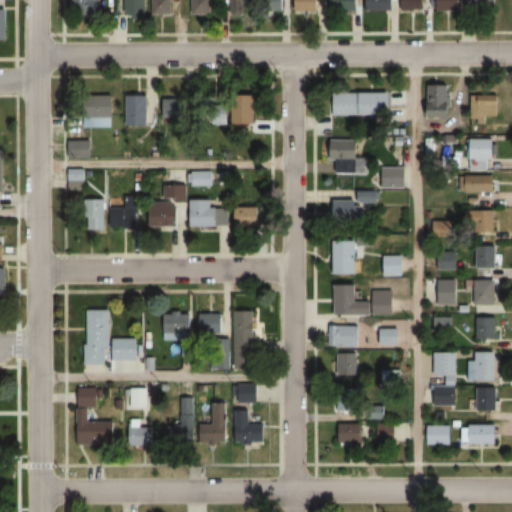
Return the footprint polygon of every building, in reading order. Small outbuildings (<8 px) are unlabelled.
[(71,0),(72,16),(99,16),(98,0),(71,0)] [(147,18),(146,0),(125,0),(125,18),(147,18)] [(152,0),(152,16),(171,16),(171,0),(152,0)] [(211,15),(211,0),(189,0),(190,15),(211,15)] [(246,0),(230,0),(230,15),(246,15),(246,0)] [(285,12),(285,0),(261,0),(261,11),(285,12)] [(293,0),(294,11),(319,11),(319,0),(293,0)] [(358,0),(331,0),(331,11),(358,11),(358,0)] [(394,0),(366,0),(366,10),(394,10),(394,0)] [(402,0),(402,10),(426,10),(425,0),(402,0)] [(460,0),(436,0),(436,11),(461,11),(460,0)] [(477,0),(477,9),(498,9),(498,0),(477,0)] [(0,8),(0,40),(8,40),(7,9),(0,8)] [(426,85),(426,118),(452,118),(452,85),(426,85)] [(392,92),(336,92),(336,114),(392,114),(392,92)] [(486,117),(501,117),(501,95),(472,95),(472,122),(486,122),(486,117)] [(90,128),(114,128),(114,96),(90,96),(90,128)] [(125,127),(150,127),(150,96),(125,96),(125,127)] [(232,96),(232,125),(257,125),(257,96),(232,96)] [(187,99),(163,99),(163,119),(187,119),(187,99)] [(368,174),(368,158),(359,158),(359,139),(331,139),(330,174),(368,174)] [(471,170),(490,170),(490,160),(497,160),(497,140),(471,140),(471,170)] [(380,167),(380,188),(405,188),(405,167),(380,167)] [(84,189),(84,169),(67,169),(67,189),(84,189)] [(212,171),(190,171),(190,187),(212,187),(212,171)] [(495,176),(465,176),(465,193),(495,193),(495,176)] [(186,203),(187,186),(165,185),(164,203),(152,203),(152,226),(179,227),(179,203),(186,203)] [(331,217),(364,217),(364,202),(377,202),(377,191),(359,190),(359,200),(331,200),(331,217)] [(139,196),(126,196),(126,207),(111,207),(111,228),(139,228),(139,196)] [(105,229),(105,199),(86,199),(86,229),(105,229)] [(229,207),(212,207),(212,199),(191,199),(191,226),(229,226),(229,207)] [(234,227),(261,227),(261,207),(234,207),(234,227)] [(495,210),(464,210),(464,230),(495,230),(495,210)] [(452,220),(430,220),(430,236),(452,236),(452,220)] [(358,273),(358,239),(331,239),(331,273),(358,273)] [(498,268),(498,246),(475,246),(475,268),(498,268)] [(437,253),(437,269),(457,269),(457,253),(437,253)] [(403,255),(382,255),(382,275),(403,275),(403,255)] [(0,269),(0,292),(8,292),(8,269),(0,269)] [(457,278),(435,278),(435,305),(457,305),(457,278)] [(496,305),(496,279),(475,279),(475,305),(496,305)] [(393,314),(393,289),(371,289),(371,301),(357,301),(357,284),(333,284),(334,315),(393,314)] [(108,362),(110,309),(88,309),(86,362),(108,362)] [(255,369),(255,310),(234,310),(234,369),(255,369)] [(191,340),(191,312),(162,312),(162,340),(191,340)] [(223,333),(223,313),(199,313),(199,333),(223,333)] [(453,330),(453,316),(432,316),(432,330),(453,330)] [(476,339),(498,339),(498,316),(476,316),(476,339)] [(359,325),(326,325),(326,346),(359,346),(359,325)] [(383,344),(399,344),(399,330),(383,330),(383,344)] [(138,360),(138,338),(113,338),(113,360),(138,360)] [(434,352),(434,376),(457,376),(457,352),(434,352)] [(358,375),(358,353),(336,353),(336,375),(358,375)] [(496,380),(496,359),(469,359),(469,380),(496,380)] [(380,380),(400,380),(400,371),(380,371),(380,380)] [(257,402),(257,384),(232,384),(232,402),(257,402)] [(115,444),(115,421),(88,421),(88,407),(97,407),(98,387),(77,387),(77,444),(115,444)] [(147,407),(147,387),(128,387),(128,407),(147,407)] [(478,410),(498,410),(498,387),(478,387),(478,410)] [(358,410),(358,388),(334,388),(334,410),(358,410)] [(165,425),(165,444),(194,444),(194,398),(180,398),(180,425),(165,425)] [(228,402),(212,402),(212,424),(201,424),(201,443),(228,443),(228,402)] [(235,409),(234,443),(266,444),(266,424),(249,424),(249,409),(235,409)] [(396,442),(396,423),(377,423),(377,442),(396,442)] [(363,443),(363,424),(341,424),(341,443),(363,443)] [(423,424),(423,445),(451,445),(451,424),(423,424)] [(470,424),(470,444),(498,444),(498,424),(470,424)] [(155,426),(128,426),(128,447),(155,447),(155,426)]
